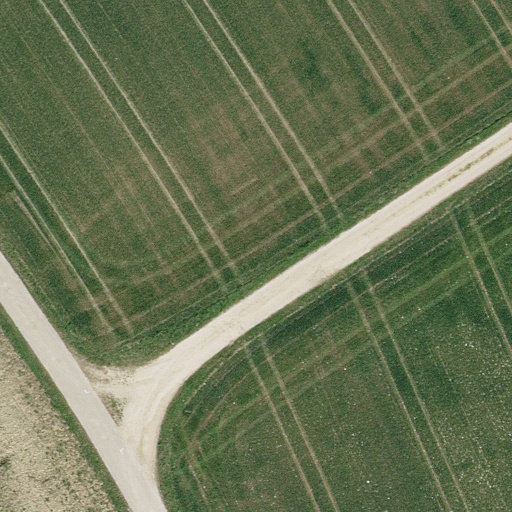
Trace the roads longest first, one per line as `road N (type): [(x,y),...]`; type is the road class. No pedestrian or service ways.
road 1 (track): [(98,425),(511,146)]
road 2 (track): [(145,511),(98,425),(0,292)]
